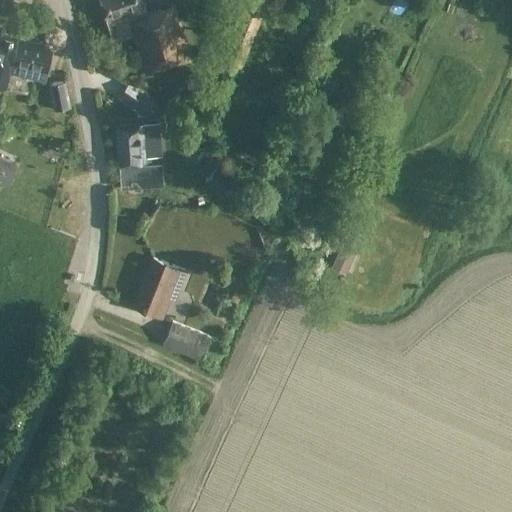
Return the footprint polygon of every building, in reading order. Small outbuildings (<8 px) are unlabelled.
[(145,73),(191,58),(173,3),(145,13),(141,0),(98,0),(112,39),(131,32),(145,73)] [(238,72),(261,15),(238,5),(215,63),(238,72)] [(8,71),(16,36),(2,33),(3,28),(0,27),(0,85),(4,87),(8,71)] [(52,44),(16,36),(8,71),(44,80),(52,44)] [(53,108),(69,105),(64,80),(48,83),(53,108)] [(116,96),(143,114),(154,98),(127,80),(116,96)] [(160,163),(149,164),(149,156),(159,155),(157,122),(147,123),(115,124),(117,165),(119,165),(120,186),(161,183),(160,163)] [(217,162),(207,155),(197,168),(207,175),(202,181),(222,195),(238,174),(218,160),(217,162)] [(0,182),(6,185),(15,163),(0,156),(0,182)] [(177,202),(191,204),(192,196),(178,195),(177,202)] [(174,295),(185,269),(152,256),(132,304),(160,315),(169,293),(174,295)] [(171,320),(170,321),(161,343),(200,359),(209,335),(171,320)]
